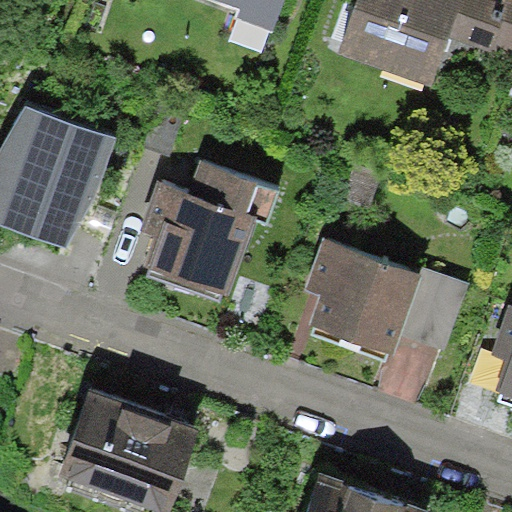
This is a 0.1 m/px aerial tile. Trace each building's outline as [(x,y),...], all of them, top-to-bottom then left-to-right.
[(212,0),(273,22),(281,0),(212,0)] [(454,0),(353,0),(338,43),(429,75),(454,0)] [(96,162),(15,133),(0,172),(0,211),(70,236),(96,162)] [(192,156),(150,261),(226,291),(267,186),(192,156)] [(418,270),(338,241),(310,319),(390,347),(418,270)] [(511,306),(510,306),(497,342),(511,347),(499,385),(511,389),(511,306)] [(190,418),(86,381),(59,457),(162,494),(190,418)] [(432,511),(435,506),(319,465),(303,511),(432,511)]
